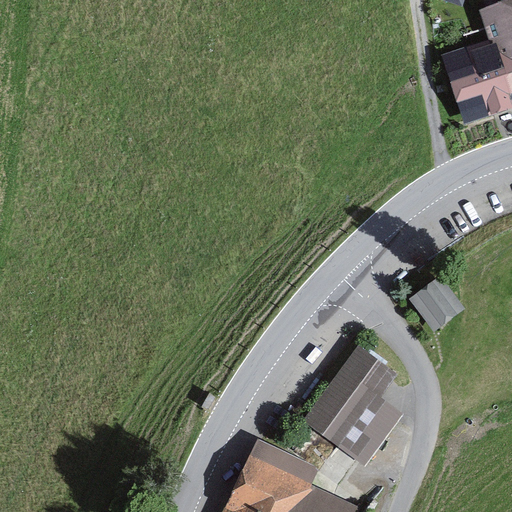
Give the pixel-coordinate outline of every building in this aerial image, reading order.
[(473,19),(469,0),(441,0),(446,24),(473,19)] [(511,10),(485,20),(495,48),(511,96),(511,95),(511,10)] [(468,110),(511,96),(495,48),(452,63),(468,110)] [(439,290),(423,300),(436,320),(452,309),(439,290)] [(385,371),(357,352),(308,421),(336,441),(385,371)] [(306,466),(260,445),(233,503),(245,508),(243,511),(354,511),(355,510),(297,484),(306,466)]
